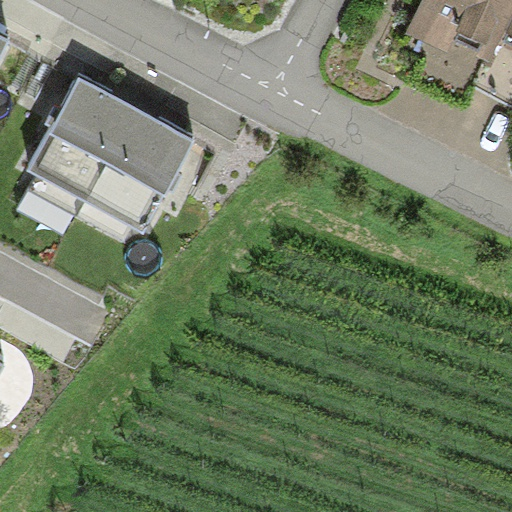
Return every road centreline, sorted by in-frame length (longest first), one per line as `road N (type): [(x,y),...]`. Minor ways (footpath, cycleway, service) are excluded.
road 1 (residential): [(271,91),(511,205)]
road 2 (residential): [(99,0),(271,91)]
